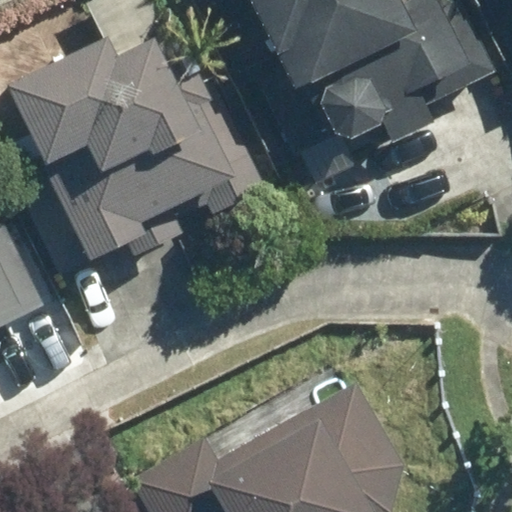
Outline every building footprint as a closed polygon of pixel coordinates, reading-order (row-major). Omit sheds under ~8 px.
[(432,0),(238,0),(327,158),(475,76),(432,0)] [(511,0),(497,0),(511,35),(511,0)] [(102,40),(4,87),(46,175),(14,191),(54,276),(83,261),(85,264),(124,246),(128,255),(176,230),(170,216),(198,203),(204,215),(259,188),(207,77),(198,81),(171,25),(143,38),(145,43),(113,59),(102,40)] [(0,318),(39,299),(0,217),(0,318)] [(169,490),(181,511),(382,511),(407,498),(345,390),(169,490)]
